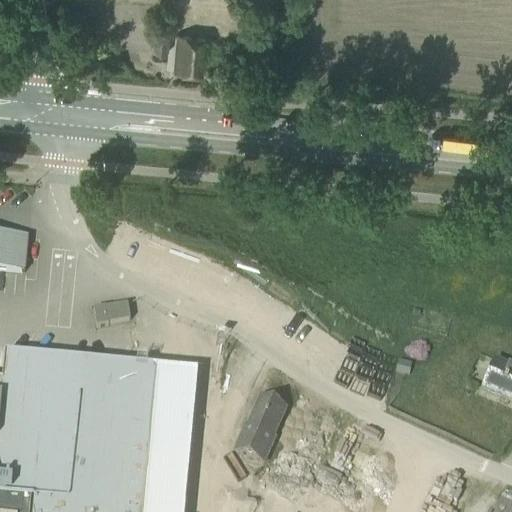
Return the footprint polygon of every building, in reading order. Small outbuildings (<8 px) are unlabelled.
[(251,24),(252,0),(229,0),(228,23),(251,24)] [(154,26),(151,53),(167,54),(169,28),(154,26)] [(177,38),(174,75),(206,77),(210,41),(177,38)] [(235,47),(234,68),(272,69),(273,48),(235,47)] [(0,511),(141,511),(155,373),(3,358),(0,382),(0,272),(22,275),(25,238),(9,237),(9,239),(0,238),(0,511)] [(103,311),(91,314),(95,331),(107,329),(107,328),(128,324),(125,308),(104,313),(103,311)] [(237,354),(222,511),(511,511),(511,370),(397,330),(237,354)]
